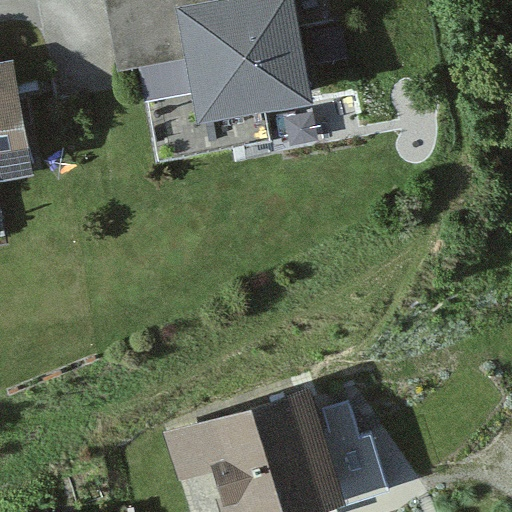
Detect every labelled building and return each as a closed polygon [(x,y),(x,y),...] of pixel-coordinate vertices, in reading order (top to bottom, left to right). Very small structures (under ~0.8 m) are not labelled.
[(193,52),(184,0),(108,0),(119,64),(193,52)] [(300,0),(184,0),(193,52),(202,102),(315,82),(300,0)] [(343,23),(315,28),(320,54),(348,49),(343,23)] [(14,50),(0,52),(0,162),(32,157),(14,50)] [(300,396),(167,438),(181,485),(202,478),(212,511),(318,511),(335,507),(300,396)]
